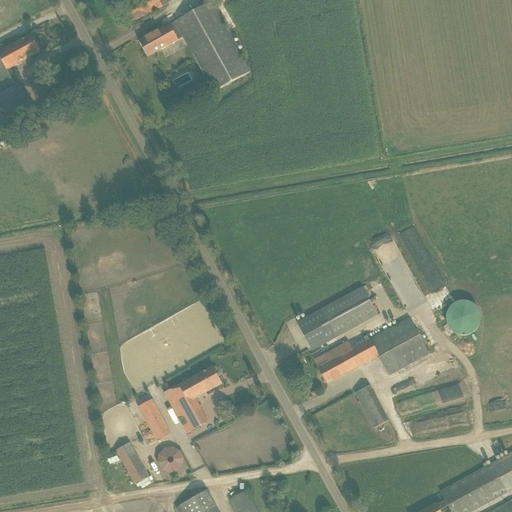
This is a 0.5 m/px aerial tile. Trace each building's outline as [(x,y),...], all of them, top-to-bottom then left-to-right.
[(123,0),(118,3),(129,24),(172,0),(137,0),(130,4),(127,0),(123,0)] [(251,72),(213,1),(177,21),(139,42),(148,58),(183,38),(214,93),(251,72)] [(0,74),(7,71),(41,52),(31,36),(0,52),(0,74)] [(19,84),(15,86),(0,94),(0,98),(10,116),(31,104),(20,84),(19,84)] [(377,315),(362,288),(297,323),(312,351),(377,315)] [(481,324),(482,319),(482,314),(480,310),(478,306),(475,303),(472,301),(469,299),(465,298),(459,297),(455,298),(451,299),(448,301),(445,304),(443,307),(441,311),(440,314),(439,319),(440,323),(441,327),(443,331),(446,334),(449,337),(453,339),(458,340),(462,340),(465,340),(469,338),(473,337),(476,334),(478,331),(480,328),(481,324)] [(348,342),(325,355),(329,362),(318,368),(327,384),(378,356),(389,375),(428,354),(409,318),(352,349),(348,342)] [(212,368),(165,394),(187,434),(207,422),(194,399),(221,384),(212,368)] [(464,384),(399,403),(402,414),(468,395),(464,384)] [(370,389),(355,397),(373,431),(388,423),(370,389)] [(171,433),(153,400),(138,408),(156,441),(171,433)] [(133,484),(148,477),(129,441),(115,449),(133,484)] [(182,448),(157,448),(158,471),(182,470),(182,448)] [(461,511),(511,489),(511,452),(437,487),(443,500),(438,502),(441,508),(451,503),(455,511),(461,511)] [(236,511),(257,511),(246,491),(230,500),(236,511)] [(176,508),(177,511),(213,511),(212,510),(203,493),(176,508)] [(511,511),(511,501),(488,511),(511,511)]
